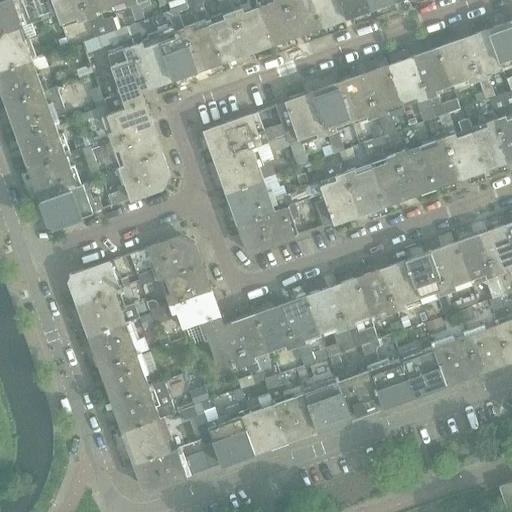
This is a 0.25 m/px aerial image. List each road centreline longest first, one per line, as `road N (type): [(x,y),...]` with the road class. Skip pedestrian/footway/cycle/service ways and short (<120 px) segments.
road 1 (residential): [(207,199),(177,109),(494,0)]
road 2 (residential): [(139,511),(511,380)]
road 3 (residential): [(207,199),(237,290),(511,190)]
road 4 (residential): [(27,264),(108,498),(125,511)]
road 5 (residential): [(27,264),(207,199)]
